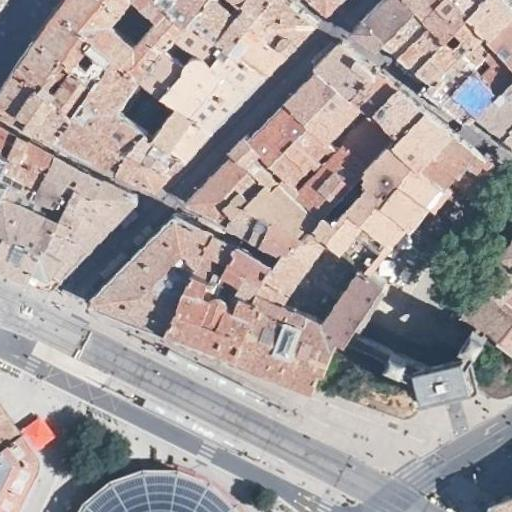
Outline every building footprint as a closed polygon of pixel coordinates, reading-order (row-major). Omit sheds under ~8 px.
[(177,10),(166,0),(63,0),(39,33),(66,51),(78,58),(75,62),(80,66),(97,79),(106,64),(116,51),(139,70),(165,42),(168,43),(178,33),(184,25),(188,20),(177,10)] [(166,0),(177,10),(188,20),(193,14),(204,0),(166,0)] [(204,0),(193,14),(219,34),(220,33),(232,43),(254,17),(267,0),(204,0)] [(292,1),(291,0),(267,0),(254,17),(291,47),(299,38),(315,22),(317,20),(292,1)] [(318,0),(329,8),(336,0),(318,0)] [(418,3),(414,0),(378,0),(355,24),(365,33),(379,44),(385,37),(418,3)] [(414,0),(418,3),(432,18),(448,34),(470,11),(460,1),(460,0),(414,0)] [(460,0),(460,1),(470,11),(480,0),(460,0)] [(486,28),(491,34),(501,23),(511,13),(511,0),(480,0),(470,11),(486,28)] [(432,18),(418,3),(385,37),(392,42),(401,50),(432,18)] [(479,34),(486,28),(470,11),(448,34),(418,63),(425,69),(435,76),(479,34)] [(511,13),(501,23),(491,34),(497,39),(511,55),(511,13)] [(178,99),(156,130),(154,132),(172,143),(189,154),(203,138),(213,127),(251,88),(258,81),(269,69),(243,49),(241,50),(232,43),(220,33),(219,34),(193,14),(188,20),(184,25),(178,33),(199,48),(192,51),(187,57),(168,43),(165,42),(139,70),(144,74),(178,99)] [(254,17),(232,43),(241,50),(243,49),(269,69),(279,58),(291,47),(254,17)] [(418,63),(448,34),(432,18),(401,50),(409,56),(418,63)] [(492,46),(497,39),(491,34),(486,28),(479,34),(492,46)] [(0,104),(60,136),(77,110),(61,97),(80,66),(75,62),(58,85),(52,80),(60,70),(55,66),(66,51),(56,44),(39,33),(25,53),(14,67),(4,85),(0,92),(0,104)] [(511,55),(497,39),(492,46),(479,34),(435,76),(430,83),(439,90),(459,106),(473,117),(479,110),(511,75),(511,55)] [(353,91),(354,92),(379,67),(357,51),(341,38),(327,52),(314,65),(319,69),(353,91)] [(83,148),(97,155),(125,107),(123,105),(126,100),(144,74),(139,70),(116,51),(106,64),(97,79),(80,66),(61,97),(77,110),(60,136),(83,148)] [(376,106),(399,83),(388,74),(379,67),(354,92),(364,101),(373,109),(374,109),(376,106)] [(331,137),(364,101),(354,92),(353,91),(319,69),(303,85),(290,98),(314,122),(331,137)] [(507,132),(511,126),(511,75),(479,110),(490,118),(507,132)] [(410,92),(399,83),(376,106),(399,131),(426,104),(410,92)] [(345,139),(339,145),(331,137),(314,122),(290,98),(264,124),(253,135),(275,158),(296,179),(291,185),(296,190),(322,215),(369,163),(345,139)] [(445,118),(426,104),(399,131),(376,154),(369,163),(322,215),(316,222),(322,227),(362,261),(371,266),(375,261),(397,234),(408,221),(411,222),(424,207),(428,202),(447,181),(425,180),(457,128),(445,118)] [(399,131),(376,106),(374,109),(373,109),(345,139),(369,163),(376,154),(399,131)] [(107,160),(117,165),(132,145),(147,124),(141,120),(125,107),(97,155),(107,160)] [(0,143),(14,151),(2,174),(10,178),(9,182),(28,189),(37,193),(58,151),(19,131),(0,121),(0,143)] [(147,124),(132,145),(148,154),(173,169),(179,162),(189,154),(172,143),(154,132),(156,130),(147,124)] [(425,180),(447,181),(453,174),(460,166),(463,168),(472,157),(480,164),(487,153),(479,146),(457,128),(425,180)] [(210,177),(189,198),(206,207),(229,219),(245,199),(305,230),(312,219),(316,222),(322,215),(296,190),(291,185),(296,179),(275,158),(253,135),(252,134),(248,130),(232,146),(236,151),(210,177)] [(14,151),(0,143),(0,207),(6,190),(7,188),(9,182),(10,178),(2,174),(14,151)] [(148,154),(132,145),(117,165),(136,175),(152,183),(155,184),(162,178),(173,169),(148,154)] [(39,193),(50,199),(66,207),(61,216),(76,223),(77,223),(78,222),(105,175),(83,164),(58,151),(37,193),(39,193)] [(499,158),(489,151),(487,153),(480,164),(472,157),(463,168),(460,166),(453,174),(477,189),(480,185),(481,184),(482,183),(484,182),(486,181),(487,181),(490,180),(494,180),(498,181),(501,183),(511,168),(511,167),(507,164),(499,158)] [(61,216),(6,190),(0,207),(0,227),(9,231),(46,246),(30,277),(41,281),(50,285),(51,285),(52,285),(53,285),(54,285),(55,284),(56,284),(56,283),(90,248),(137,201),(137,200),(138,199),(139,198),(139,196),(139,195),(138,195),(138,194),(137,194),(137,193),(136,192),(135,192),(134,191),(105,175),(78,222),(77,223),(76,223),(61,216)] [(450,184),(447,181),(428,202),(434,206),(437,203),(449,185),(450,184)] [(28,189),(9,182),(7,188),(25,196),(28,189)] [(39,193),(37,193),(28,189),(25,196),(48,206),(50,199),(39,193)] [(298,239),(305,230),(245,199),(229,219),(255,233),(270,240),(284,248),(286,245),(288,247),(295,242),(296,241),(297,241),(297,240),(298,239)] [(161,327),(167,328),(196,265),(198,266),(206,247),(229,257),(238,239),(184,210),(181,210),(178,210),(176,211),(173,212),(165,221),(130,256),(105,281),(98,289),(97,289),(96,290),(96,291),(95,292),(95,294),(94,296),(95,298),(95,301),(96,302),(97,303),(99,304),(100,305),(108,308),(144,320),(161,327)] [(348,336),(350,334),(354,327),(367,307),(381,284),(386,277),(378,271),(371,266),(362,261),(322,227),(316,222),(312,219),(305,230),(298,239),(297,240),(297,241),(296,241),(295,242),(288,247),(286,245),(284,248),(276,259),(274,258),(256,295),(260,297),(242,344),(238,355),(276,370),(316,386),(323,365),(328,367),(339,333),(348,336)] [(0,264),(7,268),(30,277),(46,246),(9,231),(0,227),(0,264)] [(511,236),(501,253),(511,260),(511,236)] [(242,276),(238,286),(243,288),(256,295),(274,258),(238,239),(229,257),(224,267),(223,268),(242,276)] [(511,300),(511,299),(511,260),(501,253),(471,297),(463,310),(465,314),(476,325),(485,332),(491,324),(502,334),(501,336),(511,345),(511,300)] [(217,264),(214,272),(218,274),(221,275),(223,268),(224,267),(217,264)] [(216,277),(218,274),(214,272),(198,266),(196,265),(167,328),(206,343),(238,355),(242,344),(260,297),(256,295),(243,288),(238,301),(232,299),(232,297),(232,295),(231,293),(230,291),(229,290),(228,288),(226,287),(225,286),(222,285),(220,285),(218,286),(215,287),(214,287),(214,288),(213,289),(212,290),(206,287),(211,276),(215,278),(216,277)] [(221,275),(218,274),(216,277),(237,285),(238,286),(242,276),(223,268),(221,275)] [(238,286),(237,285),(232,299),(238,301),(243,288),(238,286)] [(409,366),(413,368),(420,397),(421,397),(421,398),(422,399),(424,400),(425,400),(426,400),(427,399),(447,394),(452,393),(484,385),(485,385),(485,384),(486,383),(485,382),(485,381),(473,355),(479,347),(475,344),(485,332),(476,325),(467,338),(455,355),(445,357),(436,360),(431,361),(414,353),(408,350),(394,345),(389,359),(409,366)] [(380,339),(354,327),(350,334),(371,344),(370,347),(389,359),(394,345),(380,339)] [(240,384),(168,348),(165,355),(237,392),(240,384)] [(218,435),(146,399),(142,406),(215,443),(218,435)] [(0,443),(16,432),(15,431),(0,410),(0,443)] [(0,443),(0,511),(9,511),(13,505),(31,472),(32,467),(34,462),(34,458),(32,454),(28,448),(16,432),(0,443)] [(236,511),(214,485),(207,481),(184,468),(151,462),(117,467),(102,475),(89,482),(67,505),(63,511),(236,511)] [(511,511),(511,490),(492,502),(506,511),(511,511)] [(506,511),(492,502),(491,504),(489,506),(488,509),(487,511),(486,511),(506,511)]
